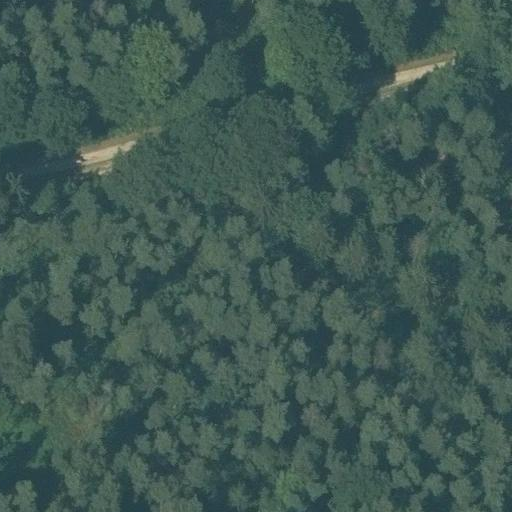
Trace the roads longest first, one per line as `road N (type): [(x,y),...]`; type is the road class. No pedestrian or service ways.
road 1 (track): [(511,42),(0,175)]
road 2 (unknown): [(511,72),(0,204)]
